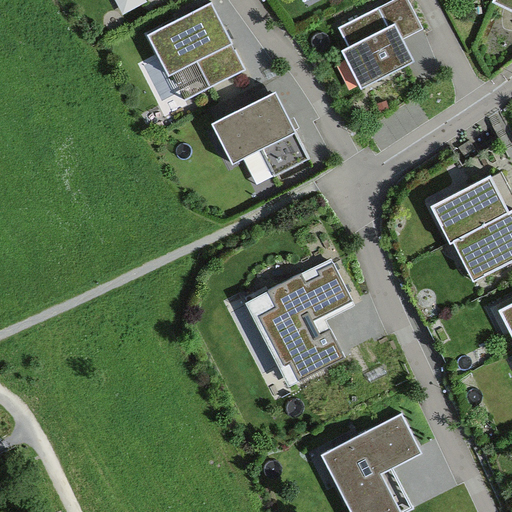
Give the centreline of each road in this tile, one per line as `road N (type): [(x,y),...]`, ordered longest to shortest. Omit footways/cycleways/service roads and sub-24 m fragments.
road 1 (track): [(353,192),(290,199),(0,333)]
road 2 (residential): [(485,511),(399,325),(353,192)]
road 3 (residential): [(247,0),(305,79),(364,185)]
road 4 (residential): [(477,111),(364,185)]
road 5 (residential): [(422,0),(477,111)]
